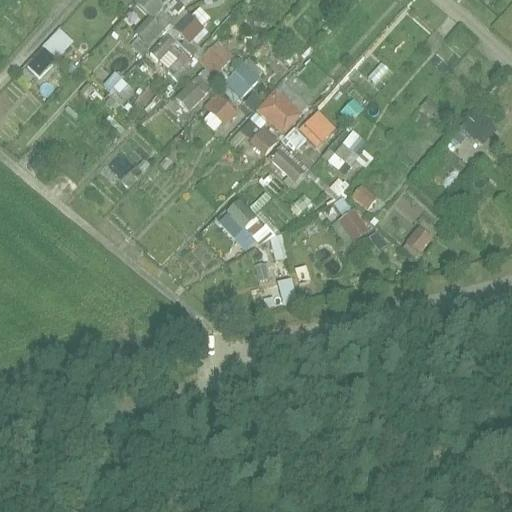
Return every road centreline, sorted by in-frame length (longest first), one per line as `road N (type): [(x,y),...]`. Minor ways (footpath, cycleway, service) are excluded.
road 1 (residential): [(511,279),(285,333),(245,358)]
road 2 (unclassified): [(245,358),(201,386),(0,435)]
